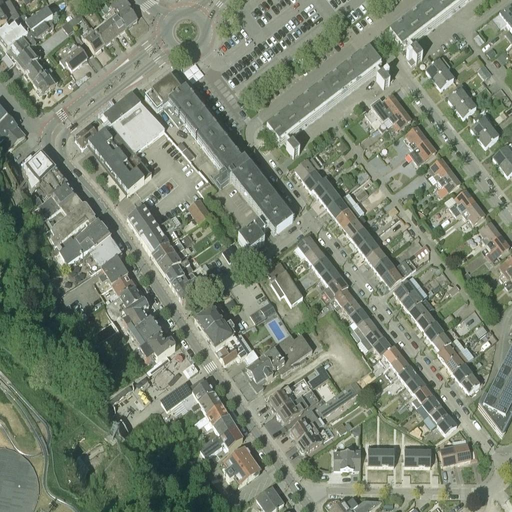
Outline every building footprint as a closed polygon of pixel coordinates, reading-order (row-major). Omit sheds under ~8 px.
[(500,0),(438,0),(389,38),(400,53),(405,49),(410,56),(409,57),(408,57),(409,58),(405,60),(412,69),(415,66),(416,66),(416,65),(421,62),(422,62),(414,52),(413,54),(409,49),(472,0),(500,0)] [(123,2),(115,8),(110,13),(113,18),(114,17),(117,21),(126,32),(128,30),(129,31),(133,28),(133,27),(137,24),(128,12),(130,11),(123,2)] [(0,31),(20,22),(10,5),(0,10),(0,31)] [(499,18),(507,28),(511,23),(511,8),(499,18)] [(47,15),(46,16),(38,21),(38,19),(28,25),(25,20),(20,22),(0,31),(0,49),(6,57),(22,45),(41,30),(44,28),(52,23),(47,15)] [(115,41),(126,32),(117,21),(114,17),(113,18),(104,25),(115,41)] [(61,29),(67,37),(73,33),(68,25),(61,29)] [(115,41),(104,25),(93,34),(104,49),(115,41)] [(22,45),(6,57),(14,67),(15,67),(30,54),(36,49),(33,47),(49,34),(44,28),(41,30),(22,45)] [(81,40),(94,57),(104,49),(93,34),(92,32),(81,40)] [(71,75),(87,63),(80,53),(74,58),(72,55),(59,65),(64,72),(67,70),(71,75)] [(24,76),(35,66),(41,62),(37,57),(34,59),(30,54),(15,67),(20,73),(21,72),(24,76)] [(392,84),(386,75),(382,78),(382,77),(381,78),(382,78),(380,79),(375,72),(380,69),(369,54),(267,133),(278,147),(282,144),(288,151),(286,152),(286,151),(286,152),(293,161),(293,160),(298,156),(298,157),(299,156),(292,147),(290,148),(287,144),(374,76),(378,81),(376,82),(383,92),(384,91),(383,91),(388,87),(389,87),(389,86),(392,84)] [(425,75),(433,84),(445,74),(446,75),(449,72),(442,62),(438,65),(425,75)] [(28,81),(32,87),(44,77),(35,66),(24,76),(25,77),(23,78),(26,82),(28,81)] [(486,80),(492,76),(486,68),(480,72),(486,80)] [(42,99),(57,87),(48,74),(44,77),(32,87),(38,94),(36,95),(39,99),(41,98),(42,99)] [(433,84),(440,94),(453,84),(446,75),(445,74),(433,84)] [(237,242),(249,257),(264,245),(259,239),(260,239),(259,238),(264,235),(264,236),(264,235),(269,232),(274,238),(292,224),(292,223),(291,223),(249,169),(250,169),(249,169),(244,162),(240,165),(184,93),(185,93),(184,92),(181,95),(170,80),(145,100),(157,115),(166,108),(167,110),(164,112),(178,130),(183,126),(229,185),(231,183),(266,229),(262,232),(258,227),(253,231),(254,232),(246,238),(244,236),(237,242)] [(448,103),(455,113),(467,103),(468,104),(471,102),(463,92),(460,94),(448,103)] [(131,97),(114,111),(122,121),(139,107),(131,97)] [(378,130),(401,112),(392,100),(382,108),(379,105),(370,112),(364,117),(371,127),(374,125),(378,130)] [(467,103),(455,113),(463,123),(475,113),(468,104),(467,103)] [(140,106),(139,107),(122,121),(111,129),(106,133),(88,149),(128,198),(151,180),(134,158),(164,134),(152,119),(140,106)] [(122,121),(114,111),(98,123),(106,133),(111,129),(122,121)] [(0,127),(8,121),(0,112),(0,127)] [(400,133),(410,125),(401,112),(378,130),(379,130),(383,135),(386,132),(389,136),(398,130),(400,133)] [(473,123),(477,127),(470,133),(477,142),(490,132),(479,118),(473,123)] [(0,145),(17,131),(8,121),(0,127),(0,145)] [(75,145),(82,154),(88,149),(106,133),(98,123),(76,141),(75,141),(75,145)] [(25,141),(17,131),(0,145),(0,154),(3,159),(17,147),(25,141)] [(412,154),(425,144),(416,132),(406,140),(410,146),(408,148),(412,154)] [(477,142),(485,152),(498,142),(490,132),(477,142)] [(424,165),(435,157),(425,144),(412,154),(413,155),(409,158),(416,167),(417,169),(424,164),(424,165)] [(181,146),(177,149),(190,164),(194,160),(187,151),(186,151),(181,146)] [(500,171),(511,161),(511,151),(510,148),(505,152),(492,161),(500,171)] [(31,164),(25,169),(23,174),(29,186),(28,187),(32,195),(39,189),(56,176),(55,175),(40,158),(32,166),(31,164)] [(511,161),(500,171),(507,181),(511,177),(511,161)] [(295,175),(303,185),(314,176),(317,174),(319,172),(311,162),(306,166),(295,175)] [(425,179),(433,190),(450,176),(441,164),(430,172),(432,174),(425,179)] [(53,199),(65,189),(66,188),(56,176),(39,189),(49,201),(53,199)] [(310,195),(313,194),(322,186),(314,176),(303,185),(310,195)] [(442,202),(459,189),(450,176),(433,190),(437,196),(442,202)] [(222,189),(227,185),(222,178),(217,183),(222,189)] [(321,203),(332,194),(324,184),(322,186),(313,194),(321,203)] [(203,189),(210,198),(216,194),(208,185),(203,189)] [(61,213),(75,202),(65,189),(53,199),(49,201),(42,206),(37,209),(38,209),(43,215),(41,216),(46,223),(61,213)] [(198,192),(205,202),(210,198),(203,189),(198,192)] [(321,203),(328,213),(339,204),(332,194),(321,203)] [(461,218),(474,208),(465,196),(455,204),(456,206),(448,212),(456,222),(462,218),(461,218)] [(35,207),(37,209),(42,206),(38,200),(34,203),(35,207)] [(345,200),(340,204),(339,204),(328,213),(336,223),(352,210),(345,200)] [(82,210),(75,202),(61,213),(66,220),(53,229),(54,230),(50,232),(54,238),(50,240),(55,249),(56,248),(61,254),(75,244),(89,234),(97,227),(86,211),(85,210),(84,210),(83,210),(82,210)] [(211,221),(200,205),(200,204),(187,213),(198,229),(211,221)] [(343,233),(355,224),(360,220),(364,217),(356,207),(353,210),(352,210),(336,223),(343,233)] [(484,220),(474,208),(461,218),(462,218),(466,224),(469,222),(473,228),(484,220)] [(144,212),(127,224),(126,224),(140,244),(157,232),(144,212)] [(425,218),(418,214),(415,219),(422,223),(425,218)] [(158,232),(157,232),(140,244),(151,261),(177,243),(182,240),(176,231),(180,228),(175,221),(158,232)] [(351,242),(362,233),(355,224),(343,233),(351,242)] [(110,242),(97,227),(89,234),(75,244),(61,254),(55,258),(61,269),(65,267),(69,272),(110,242)] [(486,250),(499,240),(489,228),(479,236),(484,242),(481,244),(486,250)] [(351,242),(359,253),(370,244),(362,233),(351,242)] [(230,249),(223,239),(218,243),(225,253),(218,258),(221,262),(224,259),(229,266),(237,260),(230,249)] [(489,263),(496,258),(498,260),(508,252),(499,240),(486,250),(481,254),(488,263),(485,265),(490,272),(494,269),(489,263)] [(69,272),(78,288),(85,283),(101,273),(116,263),(121,259),(121,258),(110,242),(69,272)] [(309,242),(297,251),(305,261),(317,252),(309,242)] [(177,243),(151,261),(157,270),(184,252),(177,243)] [(359,253),(367,263),(378,254),(370,244),(359,253)] [(425,248),(413,257),(418,263),(429,254),(425,248)] [(181,268),(178,264),(187,258),(184,252),(157,270),(164,280),(181,268)] [(313,271),(324,262),(317,252),(305,261),(313,271)] [(386,264),(378,254),(367,263),(374,273),(386,264)] [(503,287),(511,280),(511,260),(499,271),(498,271),(503,277),(498,281),(503,287)] [(321,280),(332,272),(324,262),(313,271),(321,280)] [(101,273),(104,278),(98,282),(102,287),(107,284),(111,291),(127,280),(126,278),(127,278),(125,273),(123,274),(121,269),(116,263),(101,273)] [(164,280),(171,290),(187,278),(188,278),(193,274),(190,269),(186,264),(181,268),(164,280)] [(386,264),(374,273),(382,282),(393,273),(386,264)] [(401,284),(411,276),(403,266),(393,273),(382,282),(387,289),(385,290),(387,292),(388,290),(390,292),(401,284)] [(267,275),(266,275),(272,284),(269,285),(280,302),(284,299),(291,310),(302,302),(280,267),(279,267),(280,268),(267,276),(267,275)] [(321,280),(328,290),(340,282),(332,272),(321,280)] [(474,285),(469,278),(467,275),(461,280),(468,289),(474,285)] [(201,292),(195,283),(192,285),(188,278),(187,278),(171,290),(182,307),(201,292)] [(127,280),(111,291),(114,296),(109,299),(113,306),(134,291),(131,286),(132,285),(129,280),(128,281),(127,280)] [(511,280),(503,287),(508,294),(511,290),(511,280)] [(330,305),(332,303),(334,301),(345,293),(347,291),(340,282),(328,290),(329,290),(321,296),(328,306),(330,305)] [(400,306),(414,296),(420,291),(413,283),(407,287),(406,286),(393,297),(400,306)] [(122,317),(142,304),(134,291),(113,306),(105,312),(112,323),(122,317)] [(353,303),(345,293),(334,301),(332,303),(330,305),(337,315),(342,312),(342,311),(353,303)] [(408,316),(422,306),(421,305),(426,301),(423,296),(417,300),(414,296),(400,306),(402,308),(400,309),(402,311),(403,310),(408,316)] [(342,311),(342,312),(350,321),(360,313),(353,303),(342,311)] [(142,316),(148,313),(142,304),(122,317),(124,319),(120,322),(129,336),(147,325),(142,316)] [(408,316),(416,326),(427,317),(432,313),(425,304),(422,306),(408,316)] [(276,314),(270,305),(259,312),(265,321),(276,314)] [(194,325),(204,340),(219,330),(222,335),(225,333),(224,331),(225,331),(220,324),(225,321),(221,315),(216,318),(212,312),(194,325)] [(350,321),(357,331),(368,322),(360,313),(350,321)] [(435,327),(427,317),(416,326),(424,336),(435,327)] [(353,334),(361,344),(376,333),(368,322),(357,331),(353,334)] [(141,354),(158,342),(162,339),(150,323),(147,325),(129,336),(141,354)] [(431,346),(442,337),(435,327),(424,336),(431,346)] [(219,330),(204,340),(214,355),(232,342),(229,337),(234,334),(230,328),(225,331),(224,331),(225,333),(222,335),(219,330)] [(450,347),(456,343),(459,341),(451,331),(443,338),(442,337),(431,346),(439,356),(450,347)] [(372,350),(383,342),(376,333),(361,344),(360,345),(368,355),(373,351),(372,350)] [(259,391),(279,377),(281,380),(307,363),(305,360),(312,356),(301,340),(299,342),(296,337),(291,341),(290,340),(272,353),(274,355),(247,374),(247,375),(246,377),(249,381),(251,381),(257,389),(257,388),(259,391)] [(167,343),(162,347),(158,342),(141,354),(139,355),(146,366),(150,363),(153,367),(157,365),(164,360),(175,353),(169,345),(169,346),(167,343)] [(380,360),(391,352),(383,342),(372,350),(373,351),(380,360)] [(216,356),(225,370),(236,362),(239,366),(243,363),(248,370),(259,362),(253,353),(246,358),(235,343),(216,356)] [(445,367),(463,353),(456,343),(450,347),(439,356),(437,357),(445,367)] [(386,372),(401,360),(393,350),(391,352),(380,360),(380,361),(378,362),(386,372)] [(511,351),(482,414),(502,439),(511,418),(511,351)] [(452,377),(464,369),(472,363),(464,353),(463,353),(445,367),(452,377)] [(167,365),(164,360),(157,365),(159,369),(162,366),(163,367),(167,365)] [(398,379),(409,370),(401,360),(386,372),(383,375),(391,384),(398,379)] [(277,417),(295,404),(330,380),(321,367),(315,371),(319,377),(306,386),(303,382),(289,392),(292,395),(290,397),(288,393),(269,405),(272,410),(271,412),(273,416),(276,416),(277,417)] [(195,375),(197,374),(197,373),(193,368),(191,369),(191,368),(185,372),(190,379),(196,376),(195,375)] [(452,377),(460,388),(472,379),(464,369),(452,377)] [(417,380),(409,370),(398,379),(406,389),(417,380)] [(112,407),(132,393),(142,407),(141,408),(143,411),(150,406),(140,392),(147,387),(144,383),(150,379),(145,374),(114,396),(107,401),(112,407)] [(472,379),(460,388),(468,398),(482,387),(478,382),(480,381),(476,376),(472,379)] [(172,390),(180,381),(177,378),(169,387),(172,390)] [(406,389),(414,399),(424,390),(417,380),(406,389)] [(190,400),(206,388),(202,382),(188,391),(185,387),(159,404),(167,415),(182,405),(190,400)] [(191,412),(213,397),(207,387),(206,388),(190,400),(182,405),(187,414),(191,412)] [(357,397),(351,388),(301,423),(303,427),(289,436),(290,437),(290,439),(292,442),(294,442),(297,447),(315,434),(321,430),(322,429),(318,424),(357,397)] [(314,392),(319,401),(323,399),(319,390),(314,392)] [(414,399),(416,402),(411,406),(417,413),(422,409),(421,408),(432,400),(424,390),(414,399)] [(204,418),(220,408),(213,397),(191,412),(193,416),(201,412),(204,418)] [(421,408),(422,409),(429,419),(440,410),(432,400),(421,408)] [(281,423),(284,427),(302,415),(295,404),(277,417),(276,419),(278,423),(281,423)] [(197,432),(198,432),(208,426),(211,430),(227,419),(220,408),(204,418),(205,420),(198,424),(198,425),(194,427),(197,432)] [(429,419),(430,419),(423,424),(429,432),(431,431),(432,432),(437,429),(448,420),(440,410),(429,419)] [(227,419),(211,430),(216,438),(207,445),(204,440),(199,443),(204,450),(234,431),(227,419)] [(456,430),(448,420),(437,429),(445,439),(456,430)] [(347,434),(342,426),(335,431),(340,438),(347,434)] [(304,457),(313,452),(329,441),(321,430),(315,434),(297,447),(300,451),(299,453),(301,456),(303,456),(304,457)] [(216,464),(219,462),(242,444),(234,431),(204,450),(205,452),(200,456),(205,463),(207,467),(213,463),(211,460),(212,459),(216,464)] [(38,500),(39,491),(38,483),(35,475),(31,468),(26,461),(20,456),(12,452),(4,450),(0,449),(0,511),(33,511),(35,508),(38,500)] [(453,452),(456,468),(470,465),(467,449),(453,452)] [(440,455),(443,471),(456,468),(453,452),(440,455)] [(228,482),(251,465),(243,453),(223,469),(227,476),(225,478),(228,482)] [(360,474),(360,454),(353,454),(353,457),(333,457),(333,464),(333,474),(353,474),(353,473),(360,474)] [(367,470),(380,470),(380,456),(367,456),(367,470)] [(394,456),(380,456),(380,470),(393,470),(394,456)] [(404,456),(404,470),(417,471),(417,456),(404,456)] [(417,456),(417,471),(430,471),(430,456),(417,456)] [(239,491),(259,476),(251,465),(228,482),(232,487),(235,484),(239,491)] [(202,488),(210,482),(207,477),(199,483),(202,488)] [(206,493),(214,487),(210,482),(202,488),(206,493)] [(214,487),(206,493),(209,498),(217,492),(214,487)] [(213,503),(221,497),(217,492),(209,498),(213,503)] [(260,511),(277,511),(283,509),(271,492),(255,503),(261,511),(260,511)] [(216,508),(224,502),(221,497),(213,503),(216,508)] [(224,502),(216,508),(219,511),(220,511),(228,507),(224,502)]
